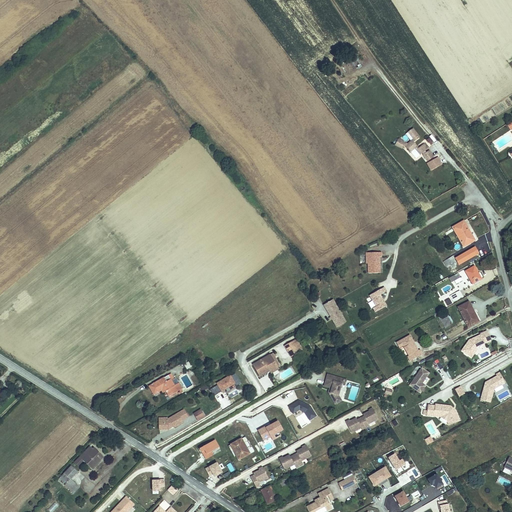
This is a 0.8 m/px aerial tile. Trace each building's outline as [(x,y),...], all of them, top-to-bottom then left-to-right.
[(408,132),(413,139),(411,141),(407,144),(403,142),(404,141),(399,139),(398,140),(398,139),(395,145),(403,148),(404,145),(409,150),(408,151),(410,152),(415,148),(420,155),(423,153),(425,151),(427,149),(425,147),(426,147),(423,144),(419,148),(414,142),(420,137),(413,128),(408,132)] [(415,148),(410,152),(416,159),(420,155),(415,148)] [(424,154),(423,155),(428,161),(434,157),(429,150),(426,152),(424,154)] [(442,165),(438,157),(427,163),(431,171),(442,165)] [(470,233),(463,221),(452,227),(464,247),(471,243),(467,235),(470,233)] [(459,265),(479,253),(475,247),(455,258),(459,265)] [(378,263),(377,257),(379,257),(382,257),(381,252),(368,253),(368,263),(368,273),(380,273),(380,263),(378,263)] [(458,270),(454,264),(456,262),(453,256),(447,260),(449,264),(453,271),(454,271),(455,272),(458,270)] [(478,273),(474,266),(472,268),(470,269),(465,271),(473,284),(474,283),(480,280),(482,279),(481,278),(478,273)] [(415,293),(427,286),(423,279),(411,286),(415,293)] [(376,311),(387,305),(381,294),(387,291),(384,285),(367,294),(376,311)] [(453,302),(463,297),(460,291),(450,296),(453,302)] [(344,318),(333,300),(324,305),(331,317),(332,319),(335,324),(344,318)] [(479,321),(474,313),(473,313),(470,308),(472,307),(469,302),(458,307),(468,327),(479,321)] [(451,322),(448,317),(449,317),(446,313),(438,317),(444,327),(451,322)] [(337,327),(346,322),(344,318),(335,324),(337,327)] [(475,348),(491,340),(487,331),(480,334),(480,335),(469,340),(470,341),(469,342),(468,341),(462,350),(471,357),(477,350),(475,348)] [(413,343),(414,343),(410,335),(396,343),(399,348),(403,346),(409,356),(407,357),(410,361),(423,354),(420,349),(418,350),(415,344),(414,345),(413,343)] [(302,350),(296,340),(292,342),(298,352),(302,350)] [(298,352),(292,342),(285,346),(291,357),(298,352)] [(280,366),(272,354),(270,355),(277,367),(280,366)] [(277,367),(270,355),(253,365),(259,375),(269,369),(270,370),(270,371),(277,367)] [(193,367),(189,359),(184,361),(188,370),(193,367)] [(443,368),(438,359),(435,361),(440,370),(443,368)] [(422,383),(429,373),(422,368),(419,373),(415,377),(409,386),(420,393),(425,386),(422,383)] [(222,391),(231,386),(232,387),(235,385),(236,386),(241,384),(235,373),(217,384),(218,385),(222,391)] [(494,389),(502,385),(500,382),(504,380),(500,373),(496,375),(497,376),(491,380),(490,382),(488,383),(486,382),(485,383),(480,400),(490,402),(494,389)] [(177,391),(171,381),(174,379),(171,374),(153,384),(158,392),(162,390),(165,388),(169,396),(177,392),(177,391)] [(338,395),(342,384),(339,383),(340,378),(327,374),(324,386),(330,388),(329,389),(331,390),(330,393),(332,394),(331,397),(334,402),(340,399),(338,395)] [(268,375),(260,379),(267,389),(274,385),(268,375)] [(182,389),(175,378),(174,379),(171,381),(177,391),(181,389),(182,389)] [(158,392),(153,384),(149,386),(154,394),(158,392)] [(216,398),(224,410),(233,404),(226,392),(221,395),(225,400),(223,401),(219,396),(216,398)] [(316,416),(310,406),(298,400),(288,406),(293,413),(299,409),(304,412),(309,420),(316,416)] [(455,410),(454,410),(452,409),(453,408),(450,406),(435,404),(435,406),(428,405),(427,415),(434,416),(434,415),(444,416),(447,418),(450,425),(457,422),(455,418),(458,417),(455,410)] [(364,416),(366,420),(359,424),(357,420),(356,418),(350,421),(350,420),(346,422),(351,433),(361,428),(362,430),(369,426),(368,424),(378,419),(373,408),(369,410),(369,411),(363,414),(364,416)] [(182,420),(188,417),(184,410),(168,420),(168,421),(159,421),(159,430),(168,430),(168,428),(173,426),(173,427),(174,428),(183,422),(182,420)] [(198,420),(205,416),(201,410),(194,414),(198,420)] [(444,416),(434,415),(434,416),(441,417),(447,422),(449,426),(450,425),(447,418),(444,416)] [(271,436),(279,432),(283,430),(278,421),(266,427),(266,426),(258,430),(264,440),(271,436)] [(273,440),(281,436),(279,432),(271,436),(273,440)] [(250,454),(244,443),(248,441),(245,436),(240,439),(239,437),(235,440),(236,442),(231,445),(234,451),(239,459),(250,454)] [(211,452),(219,447),(215,440),(200,449),(202,452),(205,450),(207,454),(204,455),(206,459),(213,455),(211,452)] [(292,461),(290,456),(289,455),(283,458),(283,457),(279,459),(284,469),(294,465),(296,469),(304,465),(301,461),(311,456),(306,445),(302,447),(302,448),(296,451),(297,453),(299,457),(292,461)] [(103,457),(99,454),(98,455),(90,447),(80,457),(92,468),(103,457)] [(405,465),(402,459),(399,461),(394,454),(388,457),(398,474),(403,471),(401,467),(405,465)] [(222,472),(217,463),(205,469),(209,476),(213,473),(214,476),(222,472)] [(71,479),(78,472),(71,466),(61,477),(64,480),(67,483),(71,479)] [(253,473),(254,475),(254,476),(256,476),(255,478),(256,479),(253,481),(257,489),(261,487),(258,483),(268,478),(263,467),(259,469),(259,470),(253,473)] [(390,477),(385,467),(377,472),(383,483),(387,481),(386,479),(390,477)] [(383,483),(377,472),(369,477),(374,486),(379,484),(380,486),(383,483)] [(444,487),(437,474),(428,479),(431,485),(434,484),(438,491),(444,487)] [(342,490),(356,483),(353,476),(339,484),(342,490)] [(291,482),(288,477),(279,482),(282,487),(291,482)] [(73,492),(78,486),(71,479),(67,483),(66,484),(65,485),(73,492)] [(160,479),(151,479),(151,494),(160,495),(160,479)] [(173,495),(178,490),(178,489),(178,487),(173,484),(168,490),(173,495)] [(277,499),(270,486),(261,490),(268,504),(277,499)] [(332,508),(326,496),(328,495),(331,493),(329,489),(318,494),(320,498),(317,499),(318,501),(306,507),(308,511),(315,511),(324,506),(327,511),(332,508)] [(408,502),(403,492),(395,497),(400,506),(408,502)] [(449,511),(448,500),(438,501),(439,511),(449,511)] [(50,511),(52,511),(59,506),(55,502),(48,509),(50,511)]
